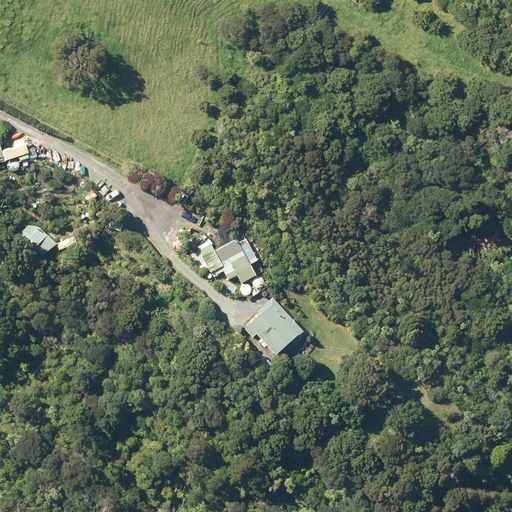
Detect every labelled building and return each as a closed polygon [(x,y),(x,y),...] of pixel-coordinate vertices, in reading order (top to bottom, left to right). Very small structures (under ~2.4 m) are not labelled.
[(19,155),(11,157),(13,163),(21,161),(19,155)] [(97,196),(89,188),(80,196),(88,204),(97,196)] [(108,220),(106,227),(119,230),(121,223),(108,220)] [(16,237),(30,250),(32,248),(41,257),(54,243),(31,222),(16,237)] [(67,238),(55,243),(58,250),(70,245),(67,238)] [(254,276),(235,239),(220,246),(225,255),(217,259),(209,244),(197,250),(209,272),(219,267),(226,280),(236,275),(240,283),(254,276)] [(259,315),(243,329),(251,338),(255,334),(274,355),(301,331),(271,298),(256,311),(259,315)] [(237,331),(232,335),(237,341),(242,337),(237,331)] [(273,365),(261,353),(253,361),(264,373),(273,365)]
